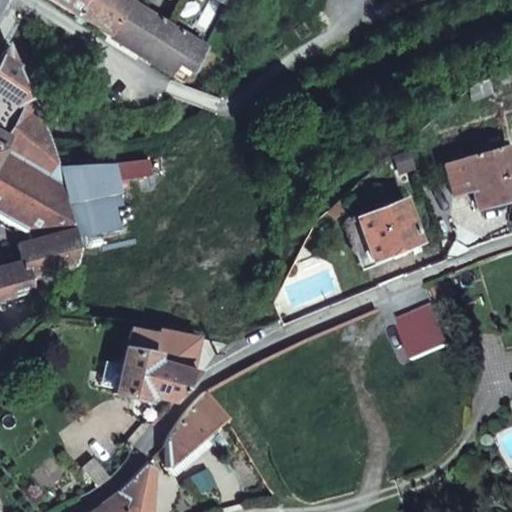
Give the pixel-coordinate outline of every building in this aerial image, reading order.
[(47,0),(72,15),(80,0),(47,0)] [(80,0),(72,15),(104,35),(126,0),(80,0)] [(202,46),(126,0),(104,35),(139,56),(142,52),(154,59),(151,64),(182,82),(202,46)] [(29,99),(10,55),(6,44),(0,54),(0,95),(15,106),(29,99)] [(154,59),(142,52),(139,56),(151,64),(154,59)] [(506,69),(475,82),(479,91),(510,82),(506,69)] [(45,140),(29,99),(15,106),(0,95),(0,148),(58,179),(46,142),(45,140)] [(476,208),(496,203),(497,203),(495,198),(511,192),(511,164),(507,146),(462,160),(471,189),(476,208)] [(58,179),(0,148),(0,217),(26,232),(29,239),(72,228),(66,209),(58,179)] [(471,189),(462,160),(443,165),(452,195),(471,189)] [(511,192),(495,198),(497,203),(496,203),(496,204),(511,198),(511,192)] [(418,241),(401,199),(354,218),(370,260),(418,241)] [(370,260),(354,218),(343,222),(362,269),(413,248),(414,253),(422,250),(418,241),(370,260)] [(72,228),(29,239),(17,242),(22,260),(24,270),(27,269),(29,279),(75,267),(77,264),(78,250),(72,228)] [(22,260),(0,266),(0,300),(32,291),(29,279),(27,269),(24,270),(22,260)] [(452,343),(437,308),(399,325),(414,360),(452,343)] [(124,348),(121,348),(118,363),(113,388),(112,392),(144,399),(146,393),(173,400),(196,374),(190,372),(194,354),(198,337),(157,330),(156,335),(128,329),(124,348)] [(24,355),(15,349),(7,362),(16,368),(24,355)] [(118,363),(103,360),(98,385),(113,388),(118,363)] [(234,406),(217,382),(209,386),(203,391),(223,415),(234,406)] [(223,415),(203,391),(188,407),(163,441),(164,467),(165,466),(173,460),(192,443),(224,416),(223,415)] [(192,443),(173,460),(165,466),(171,473),(198,450),(192,443)] [(107,476),(90,458),(80,466),(96,485),(107,476)] [(144,511),(148,466),(146,464),(117,491),(127,498),(120,511),(144,511)] [(120,511),(127,498),(117,491),(88,511),(120,511)]
